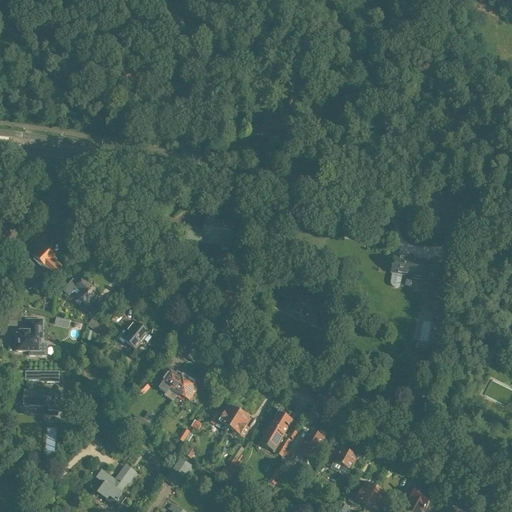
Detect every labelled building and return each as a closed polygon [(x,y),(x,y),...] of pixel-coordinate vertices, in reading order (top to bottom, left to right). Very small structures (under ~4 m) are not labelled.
[(262,123),(261,128),(255,127),(254,135),(278,139),(280,126),(276,125),(276,120),(274,119),(275,111),(266,110),(264,123),(262,123)] [(205,219),(204,230),(187,227),(185,240),(211,244),(211,239),(231,242),(234,222),(222,220),(222,222),(205,219)] [(32,258),(35,261),(34,263),(29,261),(26,279),(27,279),(27,278),(31,278),(34,278),(38,277),(41,275),(44,272),(51,279),(61,268),(53,260),(55,258),(43,247),(32,258)] [(391,274),(392,274),(390,283),(390,284),(391,286),(392,287),(393,288),(395,288),(396,288),(398,288),(399,287),(400,286),(400,284),(402,275),(411,277),(410,278),(424,281),(424,277),(426,277),(425,279),(440,282),(443,266),(426,263),(427,262),(414,259),(413,261),(393,258),(392,265),(390,265),(389,272),(391,272),(391,274)] [(73,279),(62,290),(69,296),(73,291),(76,294),(74,297),(85,307),(84,309),(93,318),(102,309),(94,302),(100,296),(82,280),(78,284),(73,279)] [(304,315),(320,325),(327,313),(316,307),(317,305),(300,295),(291,311),(302,318),(304,315)] [(435,296),(435,297),(433,311),(449,314),(452,299),(435,296)] [(422,319),(419,339),(429,341),(431,321),(422,319)] [(27,321),(27,333),(19,332),(19,336),(17,336),(17,352),(29,352),(29,357),(46,357),(46,345),(40,345),(40,339),(42,339),(42,321),(27,321)] [(96,332),(100,327),(91,321),(88,324),(88,326),(96,332)] [(132,323),(125,331),(124,332),(124,331),(117,339),(123,345),(125,342),(135,351),(143,340),(147,343),(151,338),(148,335),(148,334),(131,321),(131,322),(132,323)] [(439,369),(430,368),(429,380),(437,381),(439,369)] [(59,383),(59,373),(59,372),(25,372),(25,381),(38,382),(38,380),(47,381),(47,383),(59,383)] [(176,374),(175,376),(170,373),(169,374),(167,375),(162,380),(163,383),(159,389),(165,394),(164,396),(172,401),(172,402),(177,395),(178,395),(188,379),(183,376),(180,377),(176,374)] [(194,383),(188,379),(178,395),(188,402),(198,389),(194,386),(194,383)] [(134,394),(139,399),(149,388),(144,383),(134,394)] [(49,396),(46,396),(46,393),(24,392),(23,406),(45,408),(45,406),(49,407),(48,412),(59,413),(60,393),(50,392),(49,396)] [(229,430),(240,414),(228,406),(215,427),(226,434),(229,430)] [(153,424),(159,417),(151,410),(145,418),(153,424)] [(247,417),(240,413),(240,414),(229,430),(243,439),(249,429),(246,428),(251,420),(246,418),(247,417)] [(284,439),(282,438),(287,429),(288,429),(289,427),(292,422),(278,413),(262,440),(278,450),(275,455),(282,458),(282,457),(287,460),(290,454),(286,451),(291,443),(285,439),(284,439)] [(138,417),(135,422),(149,432),(152,427),(143,420),(138,417)] [(202,426),(195,422),(192,428),(198,432),(202,426)] [(182,443),(184,439),(188,432),(183,429),(177,439),(182,443)] [(324,440),(309,432),(297,454),(312,462),(324,440)] [(332,458),(336,449),(331,447),(326,456),(332,458)] [(355,458),(358,453),(347,453),(341,449),(338,454),(337,456),(337,457),(330,469),(338,473),(339,472),(340,472),(339,474),(346,478),(350,471),(348,470),(352,464),(353,464),(356,459),(355,458)] [(234,467),(237,462),(231,459),(220,476),(226,480),(230,473),(234,476),(239,470),(234,467)] [(172,470),(183,477),(190,466),(179,460),(172,470)] [(126,498),(119,493),(127,482),(129,483),(135,474),(125,467),(115,482),(102,472),(97,478),(105,484),(99,493),(107,499),(106,501),(117,510),(126,498)] [(282,473),(276,470),(269,483),(275,486),(282,473)] [(365,483),(358,496),(353,493),(348,503),(357,508),(360,503),(366,507),(376,489),(370,485),(369,486),(365,483)] [(376,489),(366,507),(375,511),(378,511),(387,496),(383,493),(376,489)] [(422,511),(430,498),(415,489),(409,501),(410,502),(405,511),(422,511)] [(339,509),(343,502),(337,499),(334,506),(339,509)] [(345,511),(349,506),(343,502),(337,511),(345,511)]
